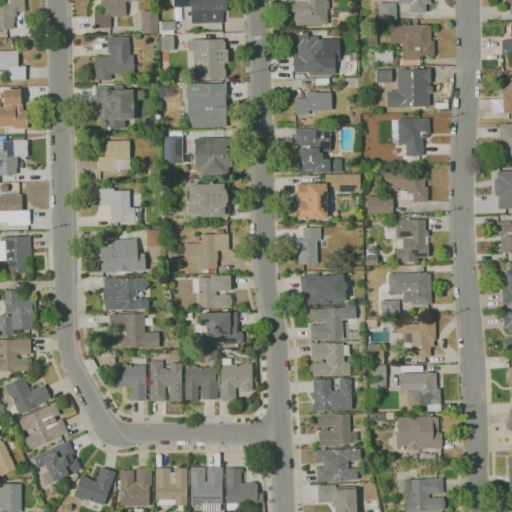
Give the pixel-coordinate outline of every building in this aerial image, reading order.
[(0,29),(0,5),(5,5),(5,0),(25,0),(25,12),(17,12),(17,16),(15,16),(15,23),(13,23),(13,29),(0,29)] [(94,29),(94,14),(101,14),(100,0),(138,0),(139,1),(126,1),(126,16),(111,17),(112,28),(94,29)] [(192,24),(191,6),(174,7),(174,0),(226,0),(227,11),(223,11),(223,22),(192,24)] [(296,22),(295,20),(294,15),(296,12),(292,12),(292,4),(295,4),(295,1),(291,1),(291,0),(329,0),(329,9),(327,9),(328,24),(296,25),(296,22)] [(410,13),(410,4),(398,4),(398,0),(431,0),(431,4),(426,4),(426,12),(410,13)] [(511,0),(503,0),(503,14),(511,13),(511,0)] [(379,21),(379,3),(397,2),(397,20),(379,21)] [(141,33),(141,11),(158,11),(159,32),(141,33)] [(400,65),(393,65),(393,63),(370,64),(369,50),(371,50),(371,44),(370,44),(370,32),(377,32),(378,47),(390,47),(390,49),(392,49),(393,56),(400,56),(400,57),(402,57),(402,49),(399,49),(399,50),(394,50),(394,46),(399,46),(402,46),(402,44),(391,44),(390,26),(402,25),(419,24),(419,23),(431,23),(431,25),(431,41),(434,41),(434,55),(420,56),(420,59),(420,65),(400,65)] [(309,75),(309,72),(294,73),(293,55),(298,55),(298,46),(293,46),(292,32),(308,32),(308,36),(318,36),(318,39),(334,39),(335,75),(309,75)] [(96,80),(95,56),(110,56),(110,52),(108,52),(107,37),(130,36),(130,45),(131,45),(131,55),(134,55),(134,74),(111,74),(112,80),(96,80)] [(172,49),(172,36),(159,36),(160,49),(172,49)] [(224,79),(195,79),(194,51),(189,51),(189,39),(224,39),(224,41),(225,41),(226,49),(228,49),(228,63),(225,63),(225,69),(226,69),(226,76),(224,76),(224,79)] [(511,54),(502,54),(501,40),(511,39),(511,54)] [(9,81),(9,69),(0,69),(0,50),(18,50),(18,66),(26,66),(26,80),(9,81)] [(376,84),(376,69),(392,68),(393,83),(376,84)] [(408,109),(408,97),(403,97),(403,96),(397,96),(397,81),(403,81),(403,80),(408,80),(408,72),(431,71),(431,74),(432,74),(432,78),(431,78),(431,81),(426,81),(427,108),(408,109)] [(511,112),(503,113),(503,112),(491,112),(491,99),(503,99),(503,94),(504,94),(504,88),(507,88),(507,77),(511,77),(511,112)] [(193,128),(188,115),(188,96),(186,96),(186,87),(188,87),(188,83),(202,83),(202,84),(224,83),(224,82),(227,82),(227,94),(228,94),(228,104),(226,104),(226,107),(227,107),(227,115),(226,115),(226,127),(193,128)] [(103,129),(99,125),(99,120),(100,120),(99,109),(102,109),(102,103),(96,103),(95,86),(111,86),(111,85),(123,85),(123,90),(131,90),(131,89),(136,89),(137,101),(138,102),(138,106),(136,108),(137,119),(125,120),(125,128),(110,129),(110,130),(108,130),(108,128),(103,129)] [(14,128),(14,126),(0,126),(0,100),(1,100),(1,106),(3,106),(3,102),(2,102),(2,99),(1,99),(1,92),(3,92),(3,89),(22,88),(23,110),(27,110),(28,128),(14,128)] [(297,115),(297,114),(295,114),(295,98),(307,98),(307,92),(316,91),(316,93),(331,92),(331,110),(309,111),(309,114),(297,115)] [(407,156),(406,119),(429,118),(430,135),(428,135),(428,138),(422,138),(423,156),(407,156)] [(511,159),(505,159),(505,148),(501,148),(500,143),(499,124),(511,124),(511,159)] [(297,173),(296,149),(300,148),(300,146),(296,146),(295,129),(330,128),(331,150),(331,149),(331,151),(322,151),(322,159),(341,159),(342,172),(297,173)] [(165,170),(164,150),(163,136),(170,136),(176,136),(183,136),(184,169),(165,170)] [(200,175),(200,170),(195,170),(195,138),(228,138),(228,154),(235,153),(235,165),(232,165),(232,166),(228,167),(228,168),(229,168),(229,173),(228,173),(228,174),(200,175)] [(0,174),(0,139),(28,139),(28,157),(18,157),(18,167),(17,167),(17,174),(0,174)] [(98,171),(98,157),(105,157),(105,141),(130,140),(131,169),(115,170),(98,171)] [(428,201),(413,201),(401,201),(401,191),(408,191),(408,189),(391,189),(386,189),(386,183),(381,183),(381,168),(422,169),(422,171),(425,171),(425,187),(428,187),(428,201)] [(151,178),(151,169),(157,169),(157,171),(160,171),(160,177),(151,178)] [(511,208),(498,209),(498,196),(495,196),(494,178),(498,178),(498,171),(511,170),(511,208)] [(360,192),(337,192),(337,191),(334,191),(334,186),(330,186),(330,181),(325,181),(325,175),(360,174),(360,192)] [(168,188),(163,183),(168,178),(173,183),(168,188)] [(200,218),(200,214),(189,214),(188,184),(210,184),(210,182),(212,182),(212,184),(222,183),(222,181),(229,181),(230,217),(200,218)] [(299,220),(299,208),(300,208),(300,202),(303,202),(303,200),(297,200),(297,184),(326,184),(327,218),(308,219),(299,220)] [(129,222),(129,221),(112,222),(112,215),(111,215),(110,205),(100,205),(99,189),(114,188),(114,191),(130,190),(130,207),(135,207),(135,209),(140,209),(140,219),(135,219),(135,222),(129,222)] [(9,225),(9,221),(0,221),(0,194),(22,194),(22,210),(30,210),(30,224),(9,225)] [(368,214),(367,196),(393,196),(393,213),(368,214)] [(416,262),(401,262),(401,259),(396,259),(396,248),(402,248),(402,239),(396,239),(396,237),(385,237),(385,225),(396,224),(396,220),(425,219),(425,231),(428,231),(429,257),(416,257),(416,262)] [(511,253),(509,253),(509,252),(501,253),(500,237),(498,237),(497,222),(511,221),(511,253)] [(299,265),(299,248),(297,248),(297,240),(303,239),(303,228),(320,228),(320,241),(317,241),(317,264),(299,265)] [(147,247),(147,230),(162,229),(163,246),(147,247)] [(199,268),(199,256),(184,256),(184,244),(201,243),(201,234),(218,234),(217,230),(224,229),(224,234),(229,234),(229,250),(218,250),(218,261),(217,261),(217,267),(199,268)] [(9,273),(8,260),(0,260),(0,241),(3,241),(3,237),(31,236),(31,258),(28,258),(28,273),(9,273)] [(102,273),(100,243),(109,243),(109,244),(112,244),(111,240),(137,238),(137,254),(145,254),(145,271),(102,273)] [(511,302),(502,303),(502,287),(507,287),(507,277),(505,274),(504,271),(507,269),(508,269),(508,264),(511,263),(511,302)] [(320,305),(319,303),(304,305),(300,276),(318,273),(319,277),(343,274),(344,281),(345,281),(347,283),(347,288),(346,290),(345,290),(346,300),(342,301),(342,302),(320,305)] [(411,304),(411,301),(403,301),(403,292),(388,292),(388,274),(428,273),(431,273),(431,304),(411,304)] [(199,308),(198,292),(193,292),(193,279),(198,279),(198,276),(230,275),(230,291),(226,291),(226,295),(230,295),(230,298),(232,298),(232,305),(230,305),(230,307),(199,308)] [(140,290),(137,290),(137,297),(143,297),(143,301),(148,300),(148,309),(135,310),(135,309),(124,309),(124,310),(121,310),(121,311),(119,311),(115,311),(115,310),(105,310),(105,300),(103,300),(103,291),(104,291),(104,278),(144,277),(150,283),(142,292),(140,290)] [(13,335),(0,335),(0,315),(5,315),(5,290),(18,290),(18,292),(19,292),(19,297),(19,299),(35,299),(35,306),(33,306),(33,329),(13,329),(13,335)] [(381,300),(399,300),(399,314),(381,315),(381,300)] [(311,341),(310,325),(325,324),(324,320),(310,321),(309,309),(356,307),(356,318),(342,319),(344,339),(311,341)] [(200,344),(200,332),(206,332),(206,325),(200,325),(200,313),(208,313),(208,309),(221,309),(221,312),(224,312),(224,309),(229,309),(229,312),(238,312),(238,327),(237,327),(237,331),(242,331),(242,334),(243,334),(243,341),(243,343),(200,344)] [(511,350),(506,351),(505,338),(511,337),(511,327),(504,328),(503,312),(511,311),(511,350)] [(120,348),(119,335),(122,335),(121,329),(109,329),(109,314),(144,313),(145,332),(159,332),(159,347),(120,348)] [(377,327),(367,327),(367,319),(377,319),(377,327)] [(412,357),(412,343),(403,343),(403,324),(419,324),(419,321),(435,321),(436,340),(434,340),(434,346),(431,346),(431,356),(412,357)] [(32,371),(13,371),(0,371),(0,339),(18,339),(18,336),(22,336),(22,339),(31,339),(31,346),(31,354),(27,354),(27,358),(32,358),(32,371)] [(312,376),(312,363),(326,363),(326,359),(323,359),(323,361),(316,361),(316,359),(312,360),(311,344),(343,342),(343,345),(349,345),(349,355),(345,355),(345,362),(351,362),(351,374),(312,376)] [(381,364),(381,363),(367,364),(367,350),(383,349),(384,364),(381,364)] [(218,361),(207,361),(207,350),(218,350),(218,361)] [(236,401),(221,401),(220,384),(222,384),(222,358),(231,358),(231,364),(241,364),(241,363),(252,363),(253,391),(251,391),(251,392),(243,392),(243,391),(241,391),(241,387),(236,387),(236,401)] [(182,401),(170,401),(170,386),(165,386),(165,400),(151,400),(150,361),(163,360),(163,368),(170,368),(170,363),(182,363),(182,401)] [(146,400),(131,400),(131,386),(115,386),(114,363),(125,363),(125,365),(146,365),(146,400)] [(386,388),(369,388),(369,365),(386,365),(386,388)] [(217,400),(202,399),(202,395),(200,395),(200,389),(202,389),(202,385),(198,385),(198,399),(185,399),(185,380),(186,380),(186,367),(216,368),(216,374),(218,374),(217,400)] [(428,411),(427,405),(421,405),(408,406),(407,392),(401,392),(401,374),(437,373),(437,388),(440,388),(441,411),(428,411)] [(14,414),(9,403),(13,400),(13,399),(12,400),(11,399),(12,398),(10,395),(9,396),(4,386),(24,376),(31,391),(45,384),(51,398),(36,406),(35,405),(20,413),(19,412),(14,414)] [(315,411),(313,380),(331,379),(331,391),(340,390),(339,378),(350,378),(351,390),(352,410),(315,411)] [(30,449),(25,438),(34,434),(31,427),(23,430),(18,419),(56,402),(61,414),(55,416),(57,421),(62,418),(69,432),(52,440),(52,439),(30,449)] [(369,421),(369,413),(382,413),(382,420),(369,421)] [(319,446),(318,431),(322,431),(322,426),(318,427),(318,415),(349,414),(350,433),(356,433),(356,442),(350,442),(350,444),(337,445),(338,446),(319,446)] [(406,450),(406,449),(396,449),(396,433),(397,433),(397,417),(436,416),(436,418),(438,417),(439,432),(441,432),(442,448),(421,448),(421,450),(406,450)] [(52,482),(45,465),(38,468),(33,458),(30,460),(28,456),(41,451),(42,453),(52,448),(52,447),(59,444),(58,442),(63,440),(64,442),(64,440),(69,438),(70,439),(69,440),(75,454),(72,455),(74,459),(77,458),(82,469),(52,482)] [(0,476),(0,442),(4,441),(17,468),(0,476)] [(317,482),(317,467),(323,466),(323,462),(316,463),(316,450),(360,448),(361,460),(348,461),(349,468),(357,468),(358,480),(347,481),(333,481),(317,482)] [(80,478),(81,476),(84,477),(85,475),(88,476),(88,478),(96,481),(102,467),(116,472),(104,505),(103,505),(100,511),(88,506),(91,500),(84,498),(84,500),(74,496),(78,486),(77,486),(74,489),(75,490),(71,495),(67,492),(74,484),(73,484),(77,477),(80,478)] [(149,505),(122,506),(121,493),(118,493),(118,484),(121,484),(121,470),(134,470),(134,482),(137,482),(136,467),(152,467),(152,486),(149,486),(149,505)] [(184,511),(178,511),(178,505),(159,505),(159,500),(155,500),(156,467),(171,467),(171,472),(175,472),(175,467),(188,467),(187,505),(184,505),(184,511)] [(221,511),(202,511),(202,510),(201,510),(201,507),(202,507),(202,505),(191,505),(191,467),(205,467),(205,481),(207,481),(207,467),(223,467),(222,503),(221,503),(221,511)] [(240,510),(227,510),(227,503),(225,503),(226,467),(242,468),(241,483),(249,483),(250,482),(256,482),(256,483),(258,483),(258,492),(263,492),(264,502),(258,502),(258,505),(241,505),(240,510)] [(406,511),(406,501),(403,501),(402,480),(411,480),(411,479),(443,478),(444,493),(439,493),(439,498),(444,497),(444,501),(445,501),(445,507),(444,507),(444,510),(406,511)] [(0,511),(0,483),(22,483),(21,511),(0,511)] [(335,511),(335,507),(332,507),(332,501),(318,501),(317,485),(336,484),(336,489),(356,488),(356,511),(335,511)]
